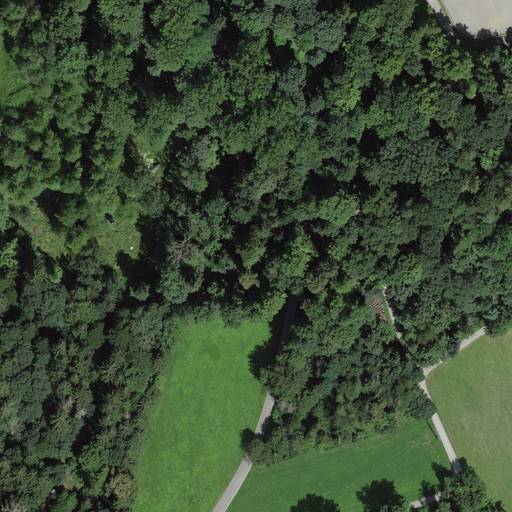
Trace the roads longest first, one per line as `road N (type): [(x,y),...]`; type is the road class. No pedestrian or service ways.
road 1 (unclassified): [(357,0),(267,406),(217,511)]
road 2 (track): [(329,123),(344,191),(435,417),(484,511)]
